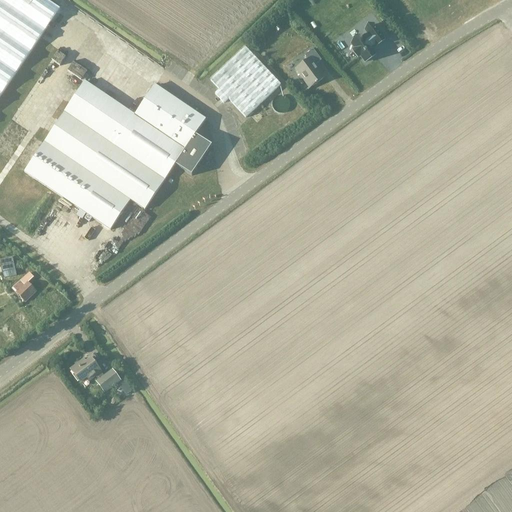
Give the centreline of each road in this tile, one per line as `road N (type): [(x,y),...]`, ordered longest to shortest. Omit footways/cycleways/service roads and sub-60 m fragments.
road 1 (unclassified): [(0,372),(424,55),(511,1)]
road 2 (unknown): [(234,511),(87,307)]
